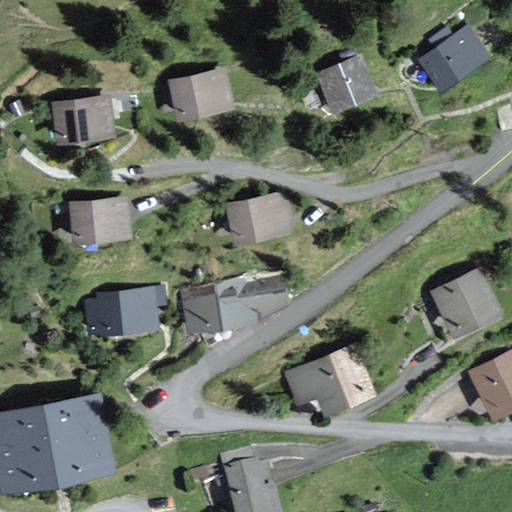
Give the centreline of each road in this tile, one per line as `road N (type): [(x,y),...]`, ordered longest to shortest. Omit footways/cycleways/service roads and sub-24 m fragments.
road 1 (residential): [(511,436),(216,418),(193,397),(204,370),(370,262),(495,159)]
road 2 (residential): [(495,159),(340,193),(236,165),(141,172)]
